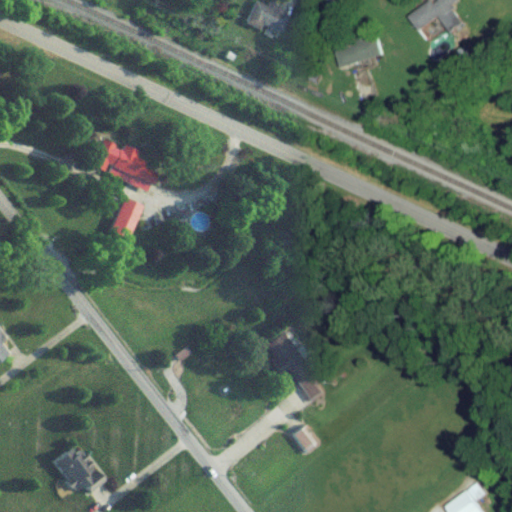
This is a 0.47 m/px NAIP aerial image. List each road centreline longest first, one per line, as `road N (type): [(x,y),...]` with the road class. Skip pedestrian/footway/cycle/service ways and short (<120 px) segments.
road 1 (secondary): [(511,263),(0,28)]
road 2 (residential): [(240,511),(0,212)]
